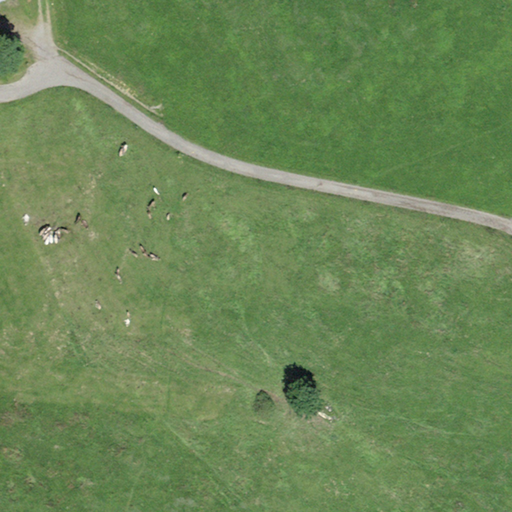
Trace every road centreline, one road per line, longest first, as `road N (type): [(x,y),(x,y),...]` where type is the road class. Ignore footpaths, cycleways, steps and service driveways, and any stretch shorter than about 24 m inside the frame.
road 1 (track): [(179,142),(98,85),(45,76),(0,89)]
road 2 (track): [(364,193),(277,178),(179,142)]
road 3 (track): [(511,230),(364,193)]
